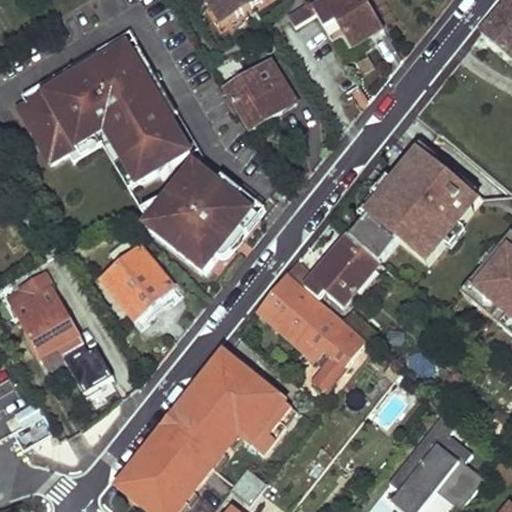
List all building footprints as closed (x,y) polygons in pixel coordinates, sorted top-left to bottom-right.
[(251,12),(243,0),(206,0),(224,28),(251,12)] [(270,0),(243,0),(251,12),(270,0)] [(335,44),(344,39),(353,52),(386,32),(367,0),(337,0),(317,12),(335,44)] [(511,0),(484,35),(511,60),(511,0)] [(311,6),(289,18),(297,29),(317,16),(311,6)] [(29,105),(21,109),(51,161),(69,152),(107,130),(140,183),(158,173),(165,178),(177,162),(193,152),(172,117),(134,55),(129,46),(105,61),(29,105)] [(100,52),(24,96),(29,105),(105,61),(100,52)] [(134,55),(172,117),(179,113),(147,56),(140,52),(134,55)] [(230,92),(253,132),(298,105),(274,65),(230,92)] [(107,130),(69,152),(74,161),(106,143),(131,188),(140,183),(107,130)] [(219,261),(256,215),(240,200),(220,183),(215,179),(199,165),(177,192),(153,222),(150,226),(208,274),(219,261)] [(220,183),(240,200),(246,193),(225,177),(220,183)] [(386,268),(393,258),(431,289),(486,222),(451,198),(436,185),(421,202),(401,185),(356,243),(386,268)] [(153,222),(177,192),(146,208),(153,222)] [(256,215),(219,261),(221,261),(222,262),(224,262),(226,262),(227,261),(230,259),(262,220),(256,215)] [(310,295),(323,306),(329,298),(346,314),(386,268),(356,243),(354,241),(310,295)] [(511,243),(467,297),(511,334),(511,243)] [(142,252),(105,283),(139,322),(176,292),(142,252)] [(291,278),(303,289),(311,279),(298,268),(291,278)] [(86,344),(46,276),(23,289),(41,317),(23,326),(46,367),(86,344)] [(327,372),(316,388),(330,398),(369,348),(290,280),(262,314),(327,372)] [(7,299),(23,326),(41,317),(23,289),(7,299)] [(88,400),(118,385),(98,346),(68,360),(88,400)] [(414,356),(412,370),(434,374),(436,359),(414,356)] [(170,430),(120,492),(143,511),(187,511),(201,495),(217,475),(228,461),(233,455),(243,442),(245,442),(249,444),(268,461),(302,419),(227,357),(182,414),(187,418),(175,434),(170,430)] [(187,418),(182,414),(170,430),(175,434),(187,418)] [(233,455),(238,459),(249,444),(245,442),(243,442),(233,455)] [(228,461),(217,475),(221,478),(233,464),(228,461)] [(233,494),(253,510),(271,489),(251,472),(233,494)] [(361,509),(364,511),(384,511),(398,494),(383,481),(361,509)] [(187,511),(193,511),(204,499),(201,495),(187,511)]
